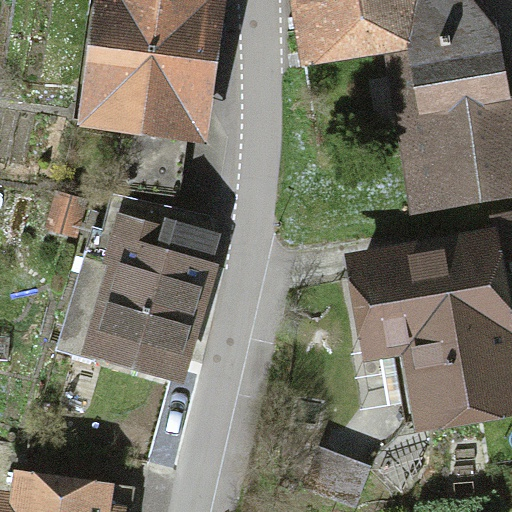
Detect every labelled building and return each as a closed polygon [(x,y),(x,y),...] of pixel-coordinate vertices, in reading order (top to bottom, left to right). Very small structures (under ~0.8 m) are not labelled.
[(214,0),(111,0),(94,121),(132,127),(124,185),(178,192),(187,134),(195,136),(214,0)] [(321,0),(329,47),(407,35),(401,0),(321,0)] [(438,8),(444,46),(440,47),(450,105),(438,107),(453,198),(511,188),(511,139),(495,38),(466,42),(460,4),(438,8)] [(178,368),(209,262),(189,256),(201,214),(115,195),(105,231),(95,229),(58,349),(96,360),(101,346),(178,368)] [(501,244),(511,241),(511,216),(496,220),(501,244)] [(408,422),(511,404),(511,382),(488,244),(363,264),(377,346),(395,343),(408,422)] [(321,465),(313,486),(352,502),(361,480),(321,465)] [(105,511),(106,511),(112,511),(131,511),(135,488),(23,472),(17,511),(12,511),(11,511),(105,511)]
